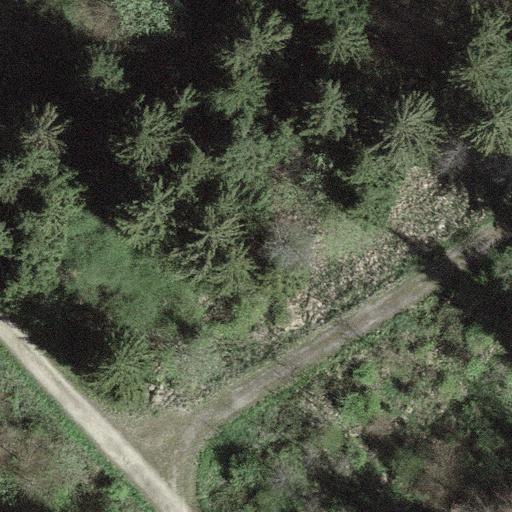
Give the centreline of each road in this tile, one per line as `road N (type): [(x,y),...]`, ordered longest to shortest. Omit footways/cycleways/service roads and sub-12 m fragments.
road 1 (track): [(132,449),(511,219)]
road 2 (track): [(0,318),(132,449)]
